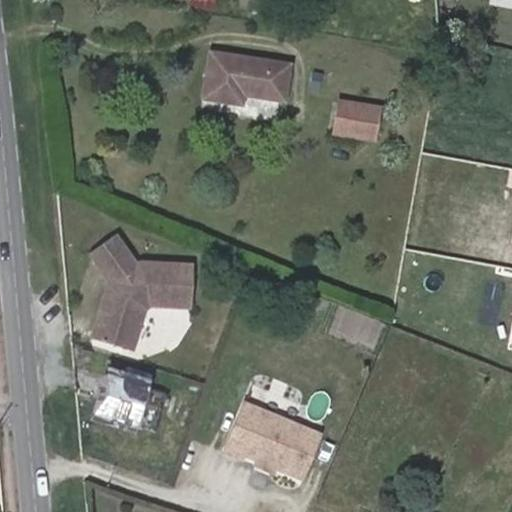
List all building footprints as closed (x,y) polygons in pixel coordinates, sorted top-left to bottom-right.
[(189,0),(188,6),(213,10),(214,0),(189,0)] [(243,94),(283,99),(288,66),(210,53),(204,99),(241,104),(243,94)] [(339,103),(335,133),(373,139),(378,108),(339,103)] [(116,235),(92,254),(111,282),(94,339),(132,350),(147,303),(194,304),(196,266),(139,264),(116,235)] [(154,434),(166,395),(108,378),(97,417),(154,434)] [(247,453),(276,465),(284,469),(303,476),(320,435),(248,404),(228,452),(245,458),(247,453)] [(284,469),(276,465),(274,472),(281,475),(284,469)]
